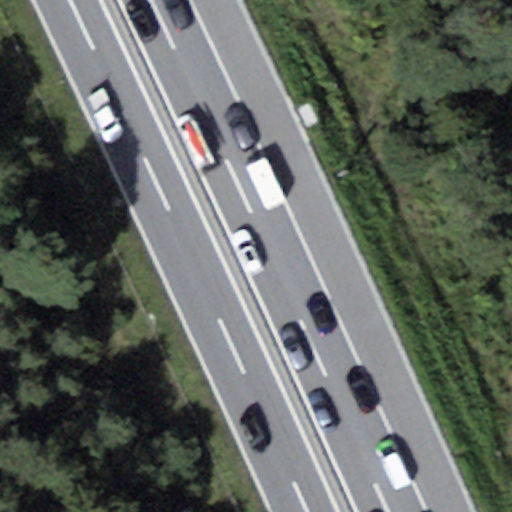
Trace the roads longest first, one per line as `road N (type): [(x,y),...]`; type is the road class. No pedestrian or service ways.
road 1 (trunk): [(65,0),(298,511)]
road 2 (trunk): [(395,511),(165,0)]
